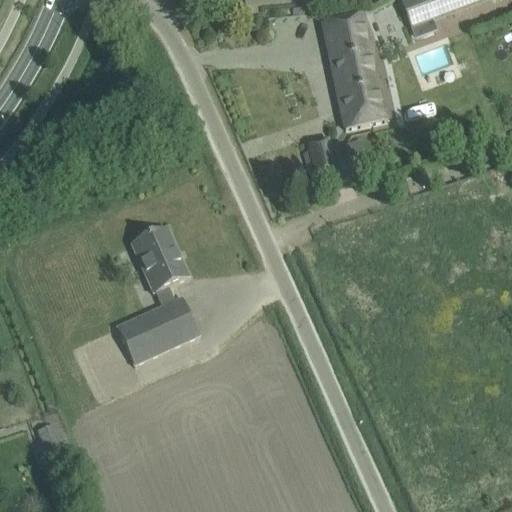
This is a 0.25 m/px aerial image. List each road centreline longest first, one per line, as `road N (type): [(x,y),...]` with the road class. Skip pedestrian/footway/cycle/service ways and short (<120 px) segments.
road 1 (unclassified): [(386,511),(165,26),(133,0)]
road 2 (secondary): [(0,107),(60,0)]
